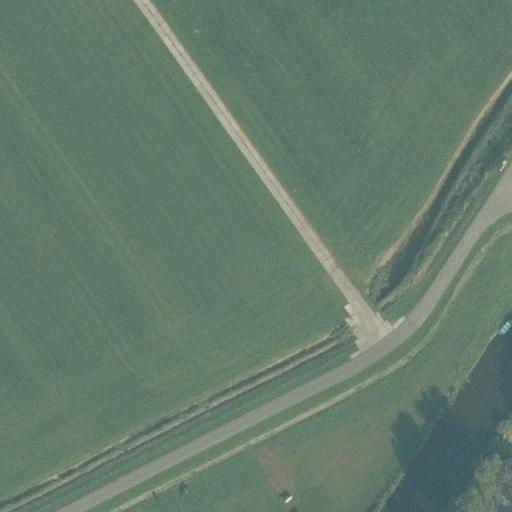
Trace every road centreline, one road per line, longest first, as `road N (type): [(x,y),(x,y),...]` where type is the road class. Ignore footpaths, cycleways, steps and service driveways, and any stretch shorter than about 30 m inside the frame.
road 1 (unclassified): [(78,511),(389,346),(511,196)]
road 2 (track): [(389,346),(142,0)]
